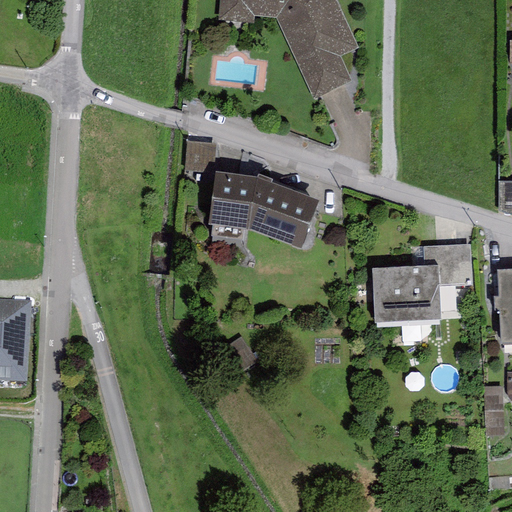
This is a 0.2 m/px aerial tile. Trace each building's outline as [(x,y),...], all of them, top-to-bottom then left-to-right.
[(334,0),(219,0),(217,21),(253,24),(254,17),(275,19),(314,99),(350,82),(339,57),(357,49),(334,0)] [(215,144),(186,141),(184,171),(213,173),(215,144)] [(299,247),(318,201),(256,178),(215,172),(207,225),(245,229),(249,230),(299,247)] [(511,182),(497,182),(496,210),(511,215),(511,182)] [(423,247),(423,266),(438,266),(439,286),(471,285),(470,245),(423,247)] [(423,266),(371,269),(374,323),(440,320),(439,286),(438,266),(423,266)] [(511,269),(497,270),(498,297),(493,297),(494,311),(499,311),(500,345),(511,344),(511,269)] [(31,301),(0,299),(0,380),(27,382),(31,301)]
